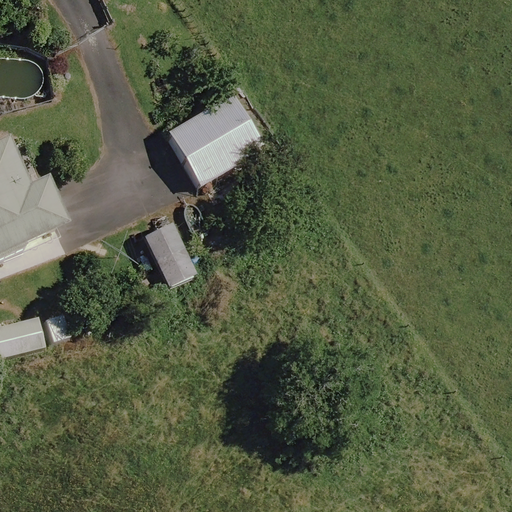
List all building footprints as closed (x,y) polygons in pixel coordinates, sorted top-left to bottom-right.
[(160,7),(156,0),(102,0),(115,27),(160,7)] [(229,101),(166,135),(196,189),(259,155),(229,101)] [(0,256),(60,230),(40,186),(23,193),(2,146),(0,146),(0,256)] [(195,283),(171,235),(145,248),(169,297),(195,283)] [(0,368),(45,357),(37,326),(0,335),(0,368)]
